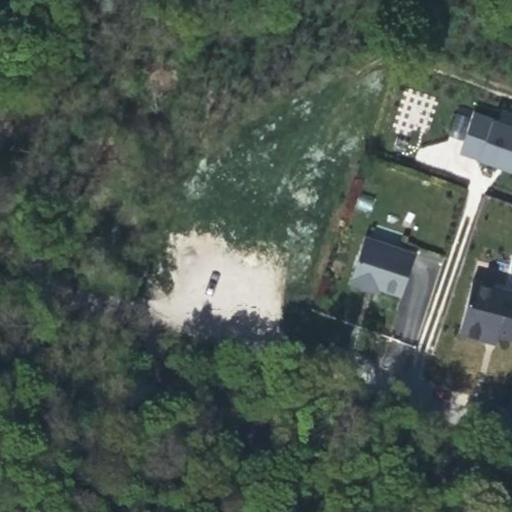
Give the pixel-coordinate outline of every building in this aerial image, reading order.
[(474,110),(458,152),(511,172),(511,111),(502,108),(498,119),(474,110)] [(404,258),(355,239),(339,285),(356,292),(358,287),(368,291),(390,300),(404,258)] [(426,301),(445,260),(421,249),(410,274),(421,279),(413,295),(426,301)] [(511,271),(465,263),(455,314),(483,319),(484,312),(493,314),(511,317),(511,271)] [(368,291),(358,287),(356,292),(366,296),(368,291)] [(416,338),(420,305),(396,302),(393,336),(416,338)] [(493,314),(484,312),(483,319),(492,321),(493,314)]
